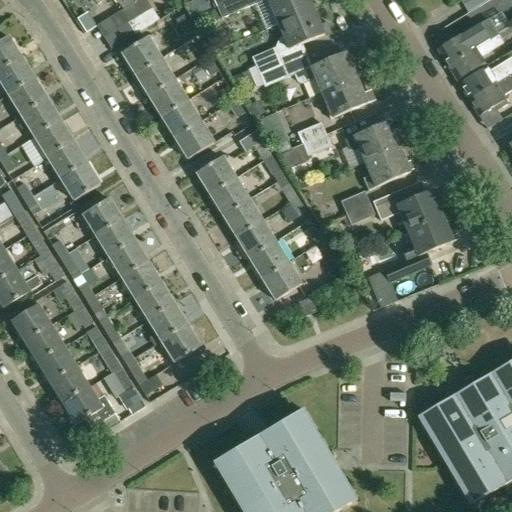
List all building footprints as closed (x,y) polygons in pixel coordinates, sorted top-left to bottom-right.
[(96,0),(99,3),(102,0),(116,0),(124,9),(121,11),(129,23),(152,8),(147,0),(137,0),(134,2),(131,0),(96,0)] [(198,0),(187,5),(192,17),(210,9),(205,0),(198,0)] [(246,9),(241,0),(232,0),(216,7),(222,19),(246,9)] [(311,0),(270,0),(280,24),(315,9),(311,0)] [(182,6),(159,20),(157,22),(162,31),(177,21),(184,34),(193,29),(185,16),(187,15),(182,6)] [(159,20),(152,8),(129,23),(136,35),(157,22),(159,20)] [(280,24),(285,37),(281,39),(279,43),(283,53),(326,35),(315,9),(280,24)] [(448,67),(498,36),(489,20),(438,51),(448,67)] [(503,44),(498,36),(448,67),(457,82),(485,66),(480,58),(503,44)] [(0,71),(22,58),(9,37),(0,42),(0,71)] [(136,75),(163,58),(150,37),(123,53),(136,75)] [(202,63),(211,58),(202,44),(194,49),(202,63)] [(358,79),(347,53),(295,74),(298,81),(303,83),(316,78),(323,93),(327,92),(354,80),(358,79)] [(254,64),(255,67),(248,70),(252,80),(284,66),(279,54),(254,64)] [(511,57),(489,72),(487,68),(459,85),(469,101),(511,74),(511,57)] [(22,58),(0,71),(0,79),(10,95),(35,79),(22,58)] [(176,80),(163,58),(136,75),(149,96),(176,80)] [(211,58),(202,63),(211,77),(219,72),(211,58)] [(284,66),(252,80),(256,89),(264,86),(265,88),(288,78),(284,66)] [(511,91),(511,74),(469,101),(479,116),(494,107),(497,111),(509,104),(504,96),(511,91)] [(35,79),(10,95),(23,116),(49,100),(35,79)] [(331,119),(368,103),(358,79),(354,80),(327,92),(323,93),(328,106),(327,107),(331,119)] [(176,80),(149,96),(162,117),(189,101),(176,80)] [(228,104),(236,99),(228,87),(220,91),(228,104)] [(236,99),(228,104),(210,116),(215,125),(233,113),(237,119),(245,114),(236,99)] [(62,122),(49,100),(23,116),(36,138),(62,122)] [(189,101),(162,117),(175,139),(202,122),(189,101)] [(75,143),(62,122),(36,138),(49,159),(75,143)] [(215,144),(202,122),(175,139),(189,160),(215,144)] [(355,136),(356,137),(344,142),(348,151),(352,152),(361,149),(366,162),(401,147),(390,122),(355,136)] [(297,133),(303,145),(326,135),(322,123),(297,133)] [(263,162),(272,156),(256,131),(239,142),(245,152),(256,145),(257,147),(255,149),(263,162)] [(331,147),(326,135),(303,145),(308,157),(331,147)] [(75,143),(49,159),(62,180),(88,164),(75,143)] [(401,147),(366,162),(372,177),(364,180),(369,191),(412,173),(408,164),(401,147)] [(7,155),(0,159),(0,162),(7,175),(16,169),(7,155)] [(263,162),(257,167),(270,188),(274,186),(286,178),(272,156),(263,162)] [(210,194),(236,178),(223,157),(197,173),(210,194)] [(101,185),(88,164),(62,180),(75,201),(101,185)] [(249,200),(236,178),(210,194),(223,215),(249,200)] [(286,178),(274,186),(279,193),(281,192),(289,204),(298,198),(286,178)] [(33,198),(25,184),(16,189),(25,203),(33,198)] [(21,207),(11,191),(2,196),(12,213),(21,207)] [(400,213),(408,232),(444,218),(433,191),(405,203),(402,195),(375,207),(381,221),(400,213)] [(346,213),(370,203),(365,192),(341,202),(346,213)] [(33,198),(25,203),(33,216),(42,211),(33,198)] [(298,218),(307,212),(298,198),(289,204),(298,218)] [(96,236),(122,220),(109,199),(83,214),(96,236)] [(249,200),(223,215),(237,237),(262,221),(249,200)] [(375,216),(370,203),(346,213),(351,226),(375,216)] [(14,216),(25,233),(34,228),(23,210),(14,216)] [(449,231),(444,218),(408,232),(413,244),(401,249),(406,261),(384,270),(385,273),(389,284),(431,267),(426,253),(454,241),(449,231)] [(311,219),(298,229),(303,236),(302,237),(310,250),(325,241),(311,219)] [(135,241),(122,220),(96,236),(109,257),(135,241)] [(275,242),(262,221),(237,237),(250,258),(283,237),(275,242)] [(27,237),(37,254),(46,248),(36,231),(27,237)] [(283,237),(250,258),(263,279),(288,263),(282,252),(289,247),(283,237)] [(69,255),(60,241),(52,246),(60,260),(69,255)] [(148,262),(135,241),(109,257),(122,278),(148,262)] [(339,264),(325,241),(310,250),(319,264),(325,260),(330,268),(319,275),(326,287),(345,275),(339,264)] [(0,282),(17,271),(5,251),(0,253),(0,282)] [(49,252),(39,257),(33,261),(44,278),(50,274),(59,268),(49,252)] [(60,260),(68,273),(77,268),(69,255),(60,260)] [(161,284),(148,262),(122,278),(136,299),(161,284)] [(302,285),(288,263),(263,279),(276,300),(302,285)] [(17,271),(0,282),(0,303),(4,309),(30,292),(42,285),(37,276),(25,284),(17,271)] [(86,283),(78,288),(86,301),(94,295),(86,283)] [(161,284),(136,299),(149,321),(174,305),(161,284)] [(71,309),(81,303),(70,286),(60,292),(71,309)] [(103,310),(94,295),(86,301),(95,315),(103,310)] [(297,304),(304,319),(317,313),(311,298),(297,304)] [(152,339),(156,346),(162,342),(187,326),(174,305),(149,321),(158,336),(152,339)] [(25,343),(52,327),(39,306),(12,323),(25,343)] [(73,313),(84,330),(93,324),(83,307),(73,313)] [(104,330),(112,343),(121,338),(113,325),(104,330)] [(187,326),(162,342),(175,363),(200,348),(187,326)] [(65,347),(52,327),(25,343),(38,364),(65,347)] [(107,345),(96,327),(86,333),(97,351),(107,345)] [(130,353),(121,338),(112,343),(121,358),(130,353)] [(65,347),(38,364),(51,385),(78,368),(65,347)] [(119,365),(109,348),(99,354),(110,371),(119,365)] [(429,354),(415,353),(415,378),(429,379),(429,354)] [(511,362),(448,401),(433,412),(436,418),(423,426),(421,422),(419,422),(466,501),(468,500),(467,499),(480,491),(483,497),(481,498),(482,500),(511,482),(511,362)] [(90,388),(78,368),(51,385),(64,405),(90,388)] [(130,373),(139,387),(148,382),(139,368),(130,373)] [(114,379),(125,395),(134,389),(124,373),(114,379)] [(105,397),(98,401),(90,388),(64,405),(76,426),(86,420),(97,437),(121,422),(105,397)] [(303,411),(213,465),(240,511),(339,511),(357,502),(303,411)]
